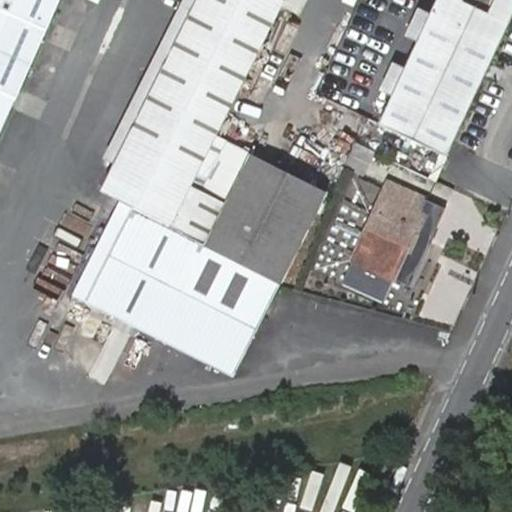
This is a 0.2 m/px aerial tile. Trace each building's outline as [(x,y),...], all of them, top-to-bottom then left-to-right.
[(0,0),(0,131),(29,67),(58,0),(0,0)] [(283,0),(198,0),(118,162),(105,192),(124,201),(135,209),(90,303),(161,336),(237,377),(326,193),(224,144),(200,194),(190,189),(283,0)] [(511,0),(436,0),(378,126),(449,158),(511,15),(511,0)] [(391,181),(355,258),(395,276),(413,238),(417,240),(427,217),(423,215),(430,200),(391,181)] [(350,182),(341,202),(365,213),(374,193),(350,182)] [(135,209),(124,201),(78,296),(90,303),(135,209)]
